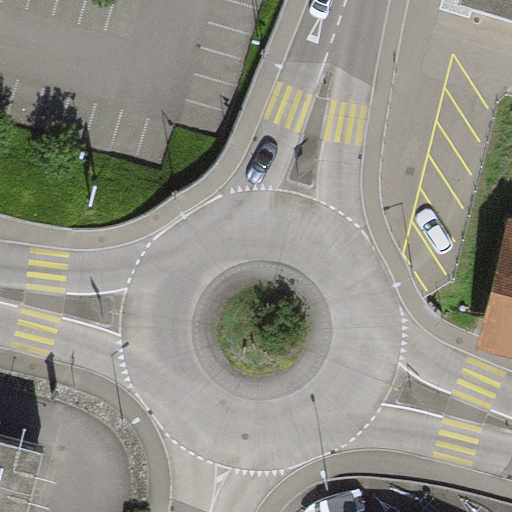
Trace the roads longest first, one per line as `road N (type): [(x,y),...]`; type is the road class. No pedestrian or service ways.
road 1 (residential): [(333,44),(290,110),(235,229)]
road 2 (residential): [(332,251),(333,44)]
road 3 (primary): [(327,421),(511,442)]
road 4 (primary): [(172,273),(0,269)]
road 5 (primary): [(0,323),(159,367)]
road 6 (primary): [(511,411),(370,328)]
